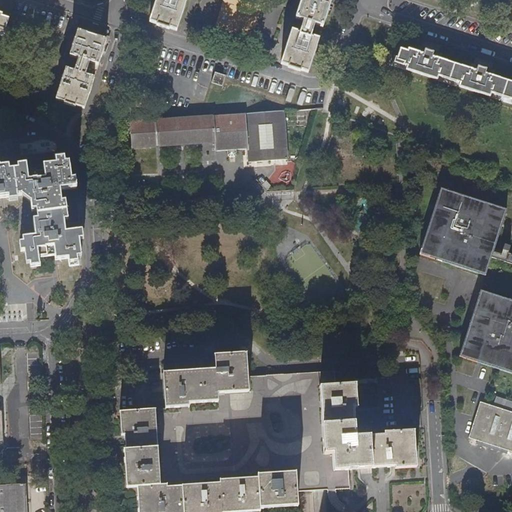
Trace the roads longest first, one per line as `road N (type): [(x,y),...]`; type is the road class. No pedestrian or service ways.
road 1 (residential): [(52,324),(86,280),(92,247),(80,151),(0,106)]
road 2 (residential): [(52,324),(62,511)]
road 3 (residential): [(433,381),(439,511)]
